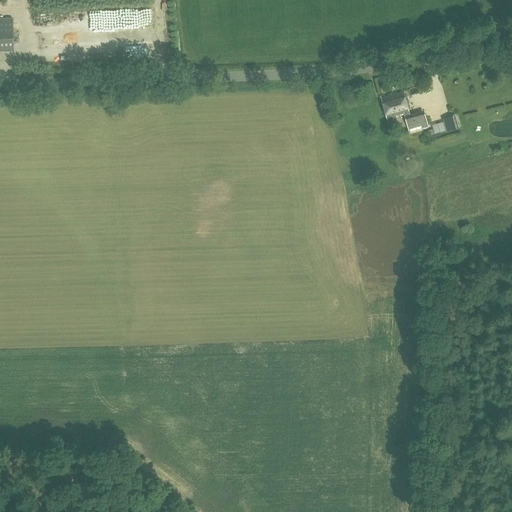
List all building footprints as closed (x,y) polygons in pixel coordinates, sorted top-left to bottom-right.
[(69,33),(114,33),(113,17),(99,17),(99,15),(69,16),(69,33)] [(0,50),(15,50),(13,18),(0,18),(0,50)] [(402,116),(404,115),(409,131),(429,127),(424,110),(410,114),(404,91),(381,97),(387,119),(396,117),(396,115),(401,114),(402,116)] [(432,125),(435,134),(459,127),(455,114),(443,117),(442,115),(436,117),(438,123),(432,125)] [(416,139),(428,135),(426,130),(414,134),(416,139)]
